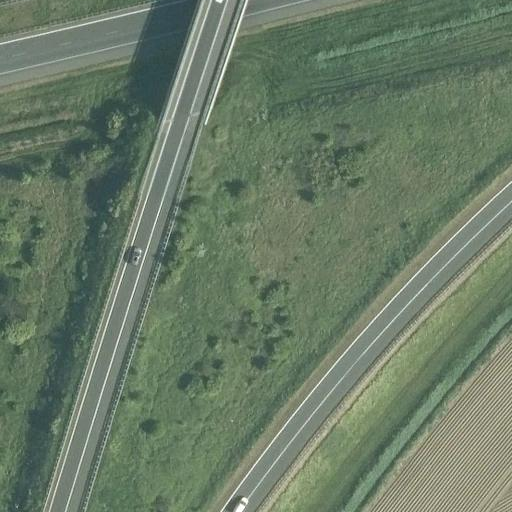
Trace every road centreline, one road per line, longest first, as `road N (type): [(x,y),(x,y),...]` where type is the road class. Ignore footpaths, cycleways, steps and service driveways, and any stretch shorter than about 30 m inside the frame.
road 1 (motorway): [(57,511),(220,0)]
road 2 (motorway): [(230,511),(341,367),(511,192)]
road 3 (motorway): [(0,59),(252,0)]
